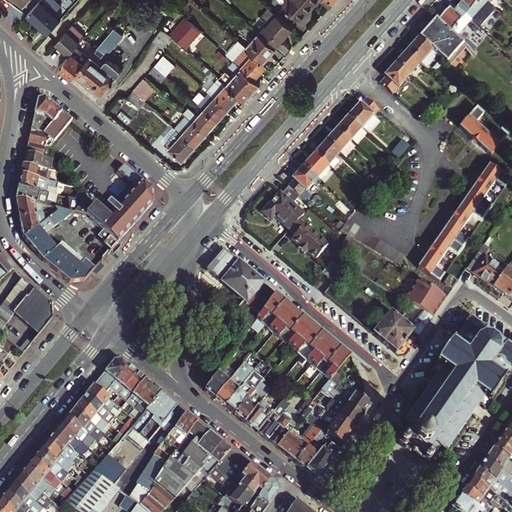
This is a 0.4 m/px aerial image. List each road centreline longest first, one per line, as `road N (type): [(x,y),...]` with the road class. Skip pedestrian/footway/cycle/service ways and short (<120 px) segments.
road 1 (primary): [(368,0),(187,200)]
road 2 (residential): [(207,219),(400,380)]
road 3 (residential): [(344,66),(422,132),(430,148),(416,210),(399,238)]
road 4 (primary): [(207,219),(344,66)]
road 5 (secondary): [(187,200),(55,83)]
road 6 (primary): [(0,464),(110,334)]
road 7 (residential): [(511,330),(465,295),(400,380)]
road 8 (residential): [(400,380),(314,495)]
road 9 (residential): [(427,511),(511,395)]
road 10 (primary): [(87,314),(0,418)]
road 11 (secondary): [(190,397),(295,481)]
road 12 (secondary): [(0,223),(17,255),(87,314)]
